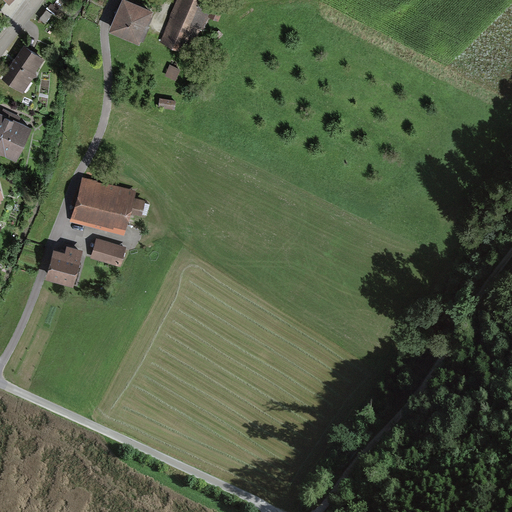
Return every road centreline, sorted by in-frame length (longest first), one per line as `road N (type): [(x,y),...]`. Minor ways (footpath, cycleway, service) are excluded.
road 1 (residential): [(0,364),(103,124),(105,24),(115,0)]
road 2 (track): [(317,511),(409,402),(511,248)]
road 3 (unclassified): [(0,385),(265,511)]
